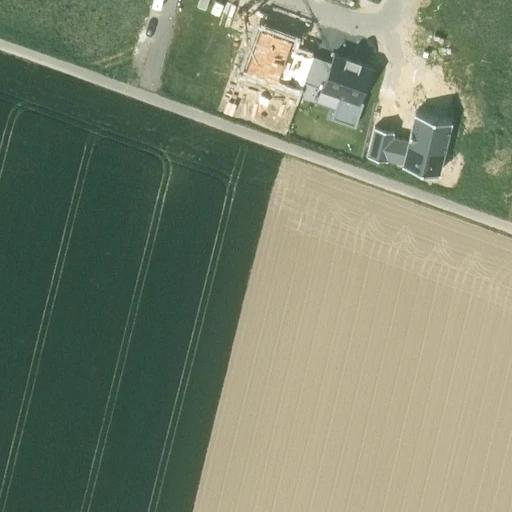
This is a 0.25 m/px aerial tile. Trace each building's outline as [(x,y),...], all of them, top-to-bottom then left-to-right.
[(293,39),(261,27),(245,69),(277,81),(290,48),(293,39)] [(290,48),(277,81),(301,90),(304,83),(314,56),(290,48)] [(333,53),(330,62),(320,88),(338,95),(359,103),(360,101),(372,67),(360,63),(360,60),(347,55),(346,58),(333,53)] [(330,62),(314,56),(304,83),(320,88),(330,62)] [(359,103),(338,95),(330,117),(355,126),(363,102),(360,101),(359,103)] [(454,119),(412,110),(405,139),(391,135),(385,161),(441,174),(454,119)] [(367,157),(385,161),(391,135),(392,131),(373,127),(367,157)]
